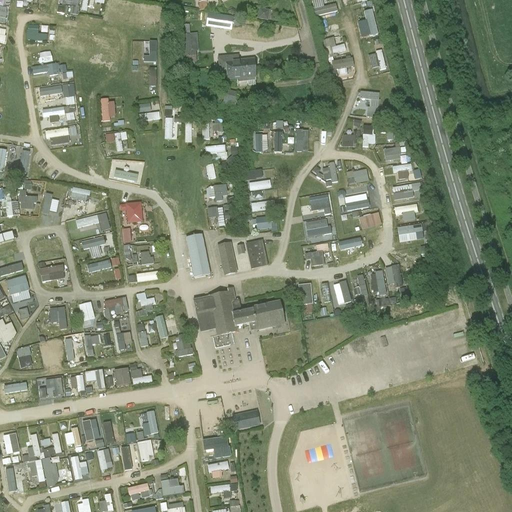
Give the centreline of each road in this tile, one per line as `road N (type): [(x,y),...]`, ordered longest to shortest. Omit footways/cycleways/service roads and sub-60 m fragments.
road 1 (secondary): [(511,362),(402,0)]
road 2 (unclassified): [(280,511),(272,450),(288,392),(271,379),(186,389)]
